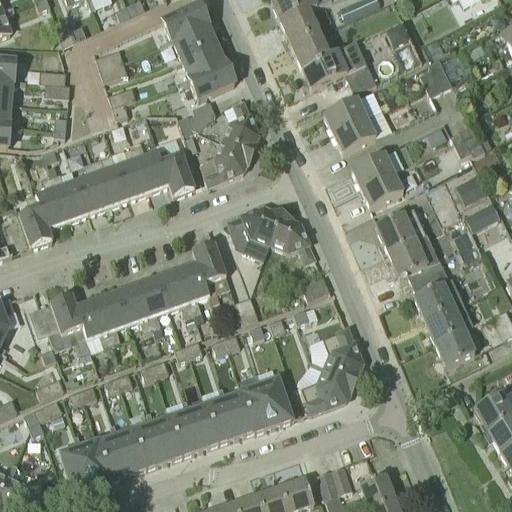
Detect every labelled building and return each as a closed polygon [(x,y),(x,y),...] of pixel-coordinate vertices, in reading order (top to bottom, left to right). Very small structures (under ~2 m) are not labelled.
[(62,0),(68,13),(86,5),(88,5),(85,0),(62,0)] [(307,20),(308,19),(307,18),(330,7),(327,0),(288,0),(270,9),(278,27),(305,15),(307,20)] [(469,7),(465,0),(448,0),(452,7),(453,7),(456,13),(469,7)] [(44,3),(33,7),(36,14),(47,10),(44,3)] [(368,4),(348,12),(353,24),(373,15),(368,4)] [(139,7),(132,10),(136,21),(144,18),(139,7)] [(132,10),(124,14),(128,25),(136,21),(132,10)] [(208,32),(198,11),(162,28),(171,49),(208,32)] [(124,14),(115,18),(120,29),(128,25),(124,14)] [(318,41),(308,19),(307,20),(305,15),(278,27),(290,53),(318,41)] [(2,20),(0,20),(0,44),(10,40),(3,22),(2,20)] [(62,54),(73,49),(68,39),(63,27),(52,32),(62,54)] [(85,44),(80,33),(68,39),(73,49),(85,44)] [(207,33),(173,48),(182,68),(216,52),(207,33)] [(466,49),(474,43),(470,37),(461,43),(466,49)] [(326,63),(329,62),(318,41),(290,53),(302,79),(328,67),(326,63)] [(480,49),(485,59),(495,54),(490,44),(480,49)] [(431,68),(444,62),(436,46),(423,52),(431,68)] [(302,79),(310,98),(344,83),(353,101),(375,91),(366,72),(364,72),(354,50),(329,62),(326,63),(328,67),(302,79)] [(216,52),(182,68),(189,84),(189,86),(223,70),(216,52)] [(99,77),(122,69),(118,58),(95,65),(99,77)] [(451,90),(465,84),(460,73),(464,71),(458,61),(441,70),(446,80),(451,90)] [(493,68),(497,76),(504,72),(500,64),(493,68)] [(0,66),(0,89),(12,91),(13,88),(14,68),(0,66)] [(430,76),(441,97),(451,93),(437,66),(427,72),(429,76),(430,76)] [(122,69),(99,77),(103,88),(126,81),(122,69)] [(189,86),(188,86),(189,89),(197,106),(234,90),(224,69),(189,86)] [(429,104),(441,97),(430,76),(429,76),(419,81),(426,95),(425,96),(429,104)] [(44,91),(63,92),(64,80),(40,78),(39,90),(44,91)] [(0,89),(0,110),(9,111),(11,92),(12,92),(12,91),(0,89)] [(69,93),(63,92),(44,91),(44,103),(68,105),(69,93)] [(112,115),(123,111),(123,110),(135,106),(131,95),(108,103),(112,115)] [(332,143),(367,125),(357,106),(323,124),(332,143)] [(468,110),(472,119),(481,115),(477,106),(468,110)] [(191,135),(198,138),(214,122),(208,109),(191,116),(193,122),(186,124),(191,135)] [(219,149),(251,162),(255,152),(254,151),(258,144),(243,109),(232,114),(222,117),(228,130),(227,131),(219,149)] [(0,110),(0,130),(8,131),(8,130),(9,111),(0,110)] [(123,111),(112,115),(115,126),(127,122),(123,111)] [(177,128),(178,131),(184,143),(192,140),(185,124),(177,128)] [(367,125),(332,143),(342,162),(376,144),(367,125)] [(55,129),(54,137),(65,138),(66,130),(55,129)] [(0,153),(7,154),(9,134),(9,131),(8,131),(0,130),(0,153)] [(462,137),(472,159),(474,161),(483,157),(477,145),(470,132),(462,137)] [(426,142),(432,153),(447,146),(441,135),(426,142)] [(54,137),(54,144),(65,145),(66,138),(54,137)] [(462,137),(450,142),(461,165),(472,159),(462,137)] [(486,141),(477,145),(483,157),(492,153),(486,141)] [(246,173),(251,162),(219,149),(211,169),(214,177),(203,182),(207,194),(242,180),(246,172),(246,173)] [(168,193),(155,159),(145,163),(141,152),(131,155),(148,200),(168,193)] [(127,208),(148,200),(131,155),(124,158),(127,169),(115,173),(127,208)] [(155,159),(168,193),(172,205),(194,197),(181,163),(168,168),(164,156),(155,159)] [(360,197),(394,180),(384,161),(350,178),(360,197)] [(127,208),(115,173),(104,177),(100,166),(91,170),(107,215),(127,208)] [(87,222),(107,215),(91,170),(83,172),(87,183),(75,187),(87,222)] [(48,174),(51,184),(57,182),(53,172),(48,174)] [(394,180),(360,197),(369,216),(404,199),(394,180)] [(486,201),(475,180),(457,189),(468,210),(486,201)] [(87,222),(75,187),(63,192),(59,181),(57,182),(51,184),(67,229),(87,222)] [(47,236),(67,229),(51,184),(42,187),(46,198),(35,202),(39,214),(47,236)] [(51,248),(47,236),(39,214),(17,222),(29,256),(51,248)] [(486,232),(478,215),(464,222),(472,239),(486,232)] [(268,253),(281,223),(271,219),(270,219),(263,216),(227,230),(234,250),(249,244),(250,246),(268,253)] [(425,244),(425,243),(413,217),(375,235),(387,261),(425,244)] [(281,223),(268,253),(287,261),(297,258),(303,272),(315,267),(299,231),(291,228),(292,227),(281,223)] [(411,293),(443,278),(439,269),(438,269),(426,243),(425,243),(425,244),(387,261),(399,287),(407,284),(411,293)] [(191,259),(196,271),(207,304),(208,303),(217,300),(212,289),(225,284),(213,251),(191,259)] [(0,266),(11,262),(9,262),(6,253),(0,255),(0,266)] [(196,308),(207,304),(196,271),(175,278),(191,321),(193,321),(200,318),(196,308)] [(184,324),(191,321),(175,278),(155,285),(167,318),(180,314),(184,324)] [(424,325),(460,308),(451,288),(448,289),(443,278),(411,293),(416,304),(413,305),(420,320),(421,320),(424,325)] [(322,284),(301,294),(307,308),(328,298),(322,284)] [(156,323),(167,318),(155,285),(135,293),(151,336),(159,333),(156,323)] [(143,339),(151,336),(135,293),(115,300),(127,333),(140,329),(143,339)] [(499,294),(489,299),(494,309),(504,304),(499,294)] [(114,338),(127,333),(115,300),(95,307),(111,351),(118,348),(114,338)] [(217,300),(208,303),(207,304),(210,311),(219,307),(217,300)] [(87,348),(75,314),(71,303),(49,310),(61,343),(76,338),(79,349),(85,347),(85,348),(87,348)] [(234,310),(242,332),(257,327),(249,304),(234,310)] [(103,354),(111,351),(95,307),(75,314),(87,348),(99,343),(103,354)] [(12,319),(9,308),(0,311),(0,351),(8,336),(3,322),(12,319)] [(432,348),(461,335),(470,330),(460,308),(424,325),(429,336),(427,337),(432,348)] [(308,328),(304,317),(293,321),(297,332),(308,328)] [(511,341),(511,331),(507,322),(505,317),(481,329),(493,352),(511,341)] [(196,331),(192,323),(184,325),(188,334),(196,331)] [(269,330),(273,341),(284,337),(280,325),(269,330)] [(264,344),(260,333),(249,337),(253,348),(264,344)] [(461,335),(432,348),(441,366),(442,365),(446,373),(444,374),(445,375),(474,361),(461,335)] [(323,373),(322,375),(354,390),(359,379),(358,379),(361,372),(348,336),(323,345),(328,360),(323,373)] [(223,346),(227,357),(239,353),(235,341),(223,346)] [(216,362),(227,357),(223,346),(211,350),(216,362)] [(185,352),(189,364),(201,360),(197,348),(185,352)] [(178,368),(189,364),(185,352),(174,357),(178,368)] [(55,368),(51,357),(39,361),(44,372),(55,368)] [(152,371),(156,383),(167,378),(163,367),(152,371)] [(145,387),(156,383),(152,371),(140,376),(145,387)] [(300,396),(310,421),(346,407),(349,400),(350,400),(354,390),(322,375),(321,377),(315,390),(300,396)] [(115,385),(120,396),(131,392),(127,380),(115,385)] [(108,400),(120,396),(115,385),(104,389),(108,400)] [(51,402),(63,397),(58,386),(46,391),(35,396),(40,407),(51,402)] [(272,433),(291,427),(277,386),(261,392),(258,393),(272,433)] [(80,397),(84,409),(96,404),(92,393),(80,397)] [(272,433),(258,393),(256,394),(240,399),(253,440),(272,433)] [(73,413),(84,409),(80,397),(69,402),(73,413)] [(253,438),(240,401),(226,406),(224,406),(237,444),(253,438)] [(487,438),(511,423),(511,418),(501,401),(473,418),(481,432),(483,431),(487,438)] [(237,444),(224,406),(221,407),(206,412),(219,450),(237,444)] [(0,411),(0,412),(5,423),(16,418),(11,407),(0,411)] [(50,423),(61,418),(56,407),(44,412),(34,417),(38,428),(39,429),(50,423)] [(219,450),(206,412),(189,418),(187,419),(201,456),(219,450)] [(23,422),(28,433),(38,428),(34,417),(23,422)] [(201,456),(187,419),(185,420),(170,425),(183,462),(201,456)] [(62,421),(51,425),(54,434),(65,430),(62,421)] [(499,461),(511,452),(511,423),(487,438),(492,446),(491,447),(499,461)] [(0,431),(0,446),(26,439),(22,425),(0,431)] [(183,462),(170,425),(153,431),(151,432),(165,468),(183,462)] [(38,428),(28,433),(32,444),(43,439),(39,429),(38,428)] [(165,468),(151,432),(149,432),(134,437),(147,475),(165,468)] [(147,475),(134,437),(118,443),(116,444),(129,481),(147,475)] [(129,481),(116,444),(113,445),(98,449),(111,487),(129,481)] [(112,488),(98,448),(81,454),(79,455),(93,495),(112,488)] [(511,479),(511,452),(499,461),(507,475),(509,474),(511,479)] [(93,495),(79,455),(77,455),(60,461),(74,501),(93,495)] [(337,503),(339,503),(351,499),(342,474),(329,479),(337,503)] [(0,503),(10,483),(0,478),(0,503)] [(341,511),(339,503),(337,503),(329,479),(316,483),(325,511),(341,511)] [(25,490),(10,483),(0,503),(0,511),(42,511),(49,510),(40,484),(25,490)] [(364,511),(382,511),(394,507),(384,483),(357,494),(364,511)] [(281,495),(286,511),(312,511),(304,487),(281,495)] [(260,511),(286,511),(281,495),(257,503),(260,511)] [(260,511),(257,503),(234,511),(260,511)]
